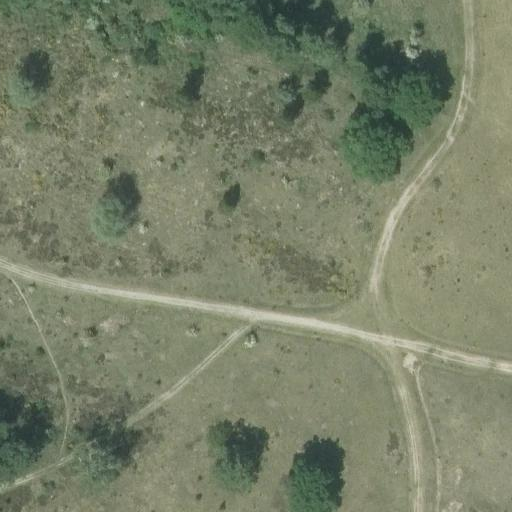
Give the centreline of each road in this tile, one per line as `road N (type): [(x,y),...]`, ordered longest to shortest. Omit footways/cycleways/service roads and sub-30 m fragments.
road 1 (track): [(390,342),(377,266),(393,218),(446,146),(466,90),(467,0)]
road 2 (track): [(258,315),(49,283),(0,264)]
road 3 (track): [(419,511),(412,422),(390,342)]
road 4 (track): [(390,342),(258,315)]
road 5 (track): [(511,371),(390,342)]
